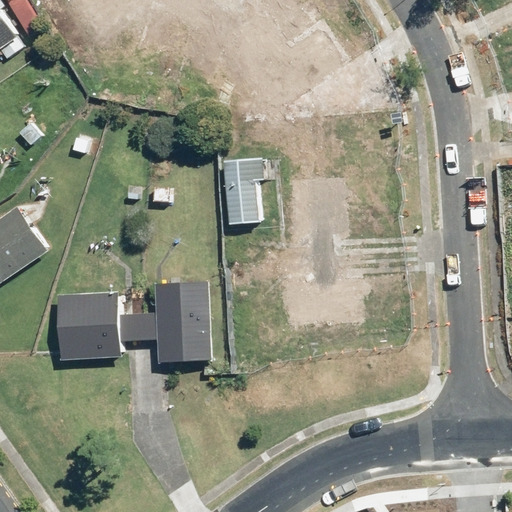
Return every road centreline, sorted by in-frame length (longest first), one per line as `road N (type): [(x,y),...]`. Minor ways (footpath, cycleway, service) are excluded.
road 1 (residential): [(468,442),(448,86),(407,0)]
road 2 (residential): [(254,511),(333,461),(468,442)]
